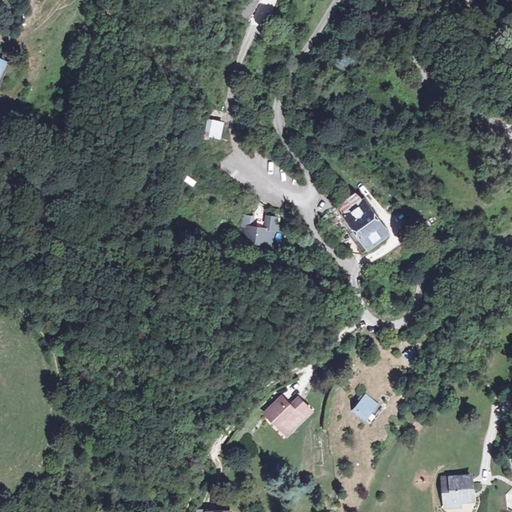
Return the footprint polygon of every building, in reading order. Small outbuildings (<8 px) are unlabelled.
[(247,0),(239,15),(251,22),(263,0),(247,0)] [(224,125),(214,123),(211,138),(221,140),(224,125)] [(198,191),(205,178),(193,172),(186,184),(198,191)] [(358,184),(342,197),(356,217),(350,223),(365,243),(391,225),(372,196),(363,188),(358,184)] [(265,227),(249,225),(247,237),(246,243),(272,246),(276,215),(266,214),(265,227)] [(411,348),(402,355),(409,365),(418,358),(411,348)] [(263,414),(286,438),(313,412),(299,398),(292,405),(283,395),(263,414)] [(364,395),(353,409),(366,419),(377,405),(364,395)] [(324,452),(315,452),(315,465),(324,465),(324,452)] [(442,480),(445,510),(461,508),(460,503),(473,502),(470,477),(442,480)]
